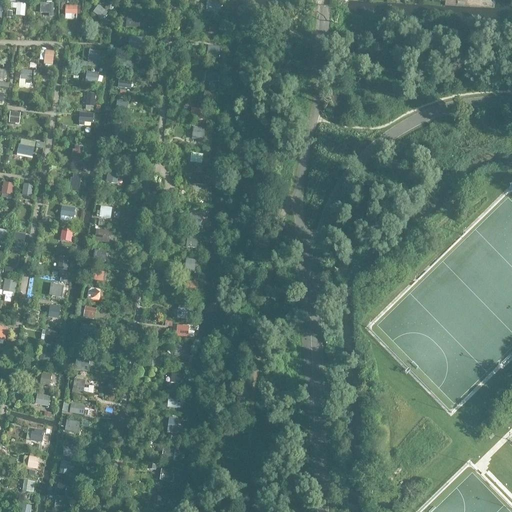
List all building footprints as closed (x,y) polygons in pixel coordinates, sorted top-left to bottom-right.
[(219,3),(206,2),(206,13),(219,14),(219,3)] [(16,10),(15,17),(24,18),(25,6),(11,4),(10,10),(16,10)] [(54,5),(40,4),(40,14),(49,15),(48,18),(53,18),(54,5)] [(80,7),(65,7),(65,21),(74,21),(74,16),(80,16),(80,7)] [(107,14),(98,7),(93,14),(99,18),(97,20),(101,22),(102,21),(103,21),(107,16),(106,15),(107,14)] [(126,19),(126,28),(139,29),(140,19),(136,19),(136,16),(131,15),(130,19),(126,19)] [(222,25),(210,24),(209,34),(221,35),(222,25)] [(142,39),(129,38),(128,49),(142,50),(142,39)] [(220,48),(208,47),(207,58),(219,59),(220,48)] [(54,52),(46,52),(46,50),(41,49),(41,53),(40,53),(40,61),(44,61),(43,65),(45,65),(45,68),(52,69),(52,67),(53,67),(54,52)] [(100,53),(89,51),(88,62),(88,67),(99,69),(100,64),(101,64),(102,58),(99,58),(100,53)] [(134,62),(123,61),(123,72),(133,73),(134,62)] [(31,85),(32,72),(21,71),(20,81),(19,81),(19,89),(25,89),(25,85),(31,85)] [(52,72),(40,71),(39,78),(41,78),(40,83),(49,84),(50,79),(52,79),(52,72)] [(219,73),(206,72),(205,83),(219,84),(219,73)] [(99,74),(86,73),(86,74),(83,73),(82,83),(85,83),(85,84),(97,86),(99,74)] [(132,82),(119,80),(118,89),(131,90),(132,82)] [(221,100),(222,93),(204,92),(203,102),(218,104),(218,100),(221,100)] [(95,95),(87,94),(85,107),(86,107),(85,111),(93,112),(93,108),(94,108),(95,95)] [(130,104),(117,103),(115,114),(128,116),(130,104)] [(205,110),(192,109),(192,106),(179,104),(178,107),(181,107),(180,114),(191,115),(190,121),(204,123),(205,110)] [(20,114),(10,113),(9,124),(19,125),(20,114)] [(93,115),(80,114),(79,124),(92,125),(93,115)] [(114,139),(127,140),(128,128),(115,127),(114,139)] [(205,130),(193,128),(191,140),(204,142),(205,130)] [(20,146),(19,145),(17,156),(33,159),(36,143),(21,140),(20,146)] [(83,148),(75,147),(74,152),(72,151),(71,159),(84,161),(84,154),(89,155),(90,145),(83,144),(83,148)] [(203,156),(191,154),(190,163),(202,165),(203,156)] [(106,184),(117,185),(119,172),(108,171),(106,184)] [(205,174),(193,174),(192,186),(205,187),(205,174)] [(79,193),(81,176),(73,175),(73,180),(71,179),(70,187),(66,186),(65,195),(72,195),(72,192),(79,193)] [(12,197),(14,186),(3,184),(1,195),(12,197)] [(24,185),(22,198),(33,199),(35,187),(24,185)] [(75,209),(62,207),(60,217),(60,221),(71,223),(72,219),(74,219),(75,209)] [(112,209),(101,208),(99,219),(110,220),(112,209)] [(203,215),(190,213),(188,226),(201,228),(203,215)] [(71,243),(73,232),(62,230),(60,242),(71,243)] [(110,233),(96,231),(95,242),(109,244),(110,233)] [(25,236),(13,234),(11,244),(15,245),(15,249),(22,250),(25,236)] [(198,239),(187,238),(186,249),(197,250),(198,239)] [(94,250),(92,262),(105,264),(107,252),(94,250)] [(68,259),(59,258),(58,271),(66,272),(68,259)] [(196,261),(186,260),(184,271),(195,272),(196,261)] [(102,283),(104,274),(91,272),(90,281),(102,283)] [(17,283),(4,281),(2,292),(15,295),(17,283)] [(196,295),(198,284),(182,282),(181,293),(196,295)] [(49,297),(62,299),(64,288),(51,286),(49,297)] [(88,289),(87,300),(99,302),(100,291),(88,289)] [(192,309),(178,307),(177,319),(191,321),(192,309)] [(60,310),(49,308),(48,319),(59,321),(60,310)] [(97,310),(85,308),(83,318),(95,320),(97,310)] [(94,326),(82,324),(79,338),(91,340),(94,326)] [(189,327),(177,326),(176,338),(188,339),(189,327)] [(56,345),(58,333),(42,331),(41,343),(56,345)] [(188,346),(175,345),(174,357),(187,358),(188,346)] [(52,362),(53,354),(39,353),(38,361),(52,362)] [(89,361),(76,360),(75,372),(88,373),(89,361)] [(50,376),(42,374),(40,388),(48,389),(50,376)] [(184,376),(171,375),(170,384),(183,385),(184,376)] [(85,382),(74,381),(74,383),(70,382),(69,387),(73,387),(72,395),(83,396),(85,382)] [(50,398),(37,395),(35,406),(48,408),(50,398)] [(183,400),(168,399),(167,409),(182,410),(183,400)] [(85,408),(71,406),(69,415),(83,417),(85,408)] [(179,420),(169,419),(167,434),(176,436),(179,420)] [(80,424),(66,422),(64,432),(78,434),(80,424)] [(35,431),(36,428),(28,427),(26,441),(31,442),(30,442),(42,444),(44,432),(35,431)] [(78,449),(65,446),(62,458),(76,461),(78,449)] [(175,452),(163,450),(162,460),(173,462),(175,452)] [(29,458),(24,457),(22,468),(37,471),(39,457),(30,456),(29,458)] [(71,464),(60,462),(58,475),(68,476),(69,471),(73,472),(74,465),(70,465),(71,464)] [(172,472),(161,471),(160,481),(173,483),(174,476),(172,476),(172,472)] [(35,483),(24,482),(22,493),(33,495),(35,483)] [(67,484),(59,482),(57,497),(65,498),(67,484)] [(170,496),(158,495),(156,506),(168,508),(170,496)]
